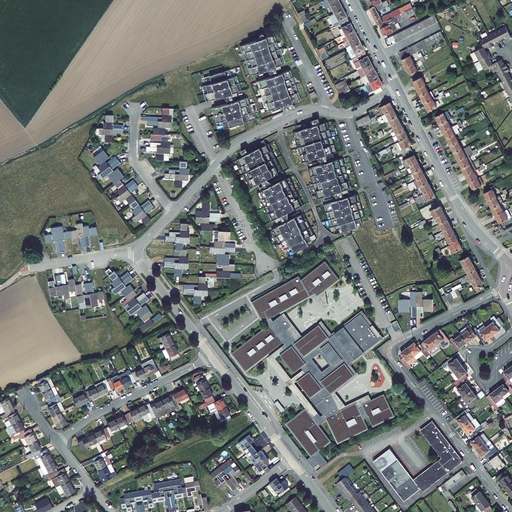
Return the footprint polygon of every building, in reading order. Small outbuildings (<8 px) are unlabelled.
[(339,1),(338,0),(323,0),(322,1),(325,8),(330,6),(339,1)] [(365,0),(370,9),(382,3),(384,7),(391,4),(389,0),(378,0),(376,1),(375,0),(365,0)] [(343,9),(339,1),(330,6),(333,11),(334,10),(335,12),(343,9)] [(407,11),(405,6),(381,18),(378,12),(385,8),(384,7),(382,3),(370,9),(378,25),(407,11)] [(413,8),(416,14),(422,10),(420,5),(413,8)] [(378,25),(384,36),(396,30),(397,28),(400,27),(398,23),(416,14),(413,8),(407,11),(378,25)] [(348,19),(343,9),(335,12),(334,13),(329,15),(335,26),(339,24),(348,19)] [(308,17),(304,10),(299,13),(302,20),(308,17)] [(436,15),(396,35),(393,37),(396,43),(439,21),(436,15)] [(353,29),(348,19),(339,24),(341,28),(340,29),(339,31),(341,36),(353,29)] [(497,31),(502,40),(506,37),(507,39),(511,37),(505,27),(497,31)] [(357,36),(353,29),(341,36),(344,42),(345,42),(357,36)] [(489,35),(494,46),(498,44),(497,42),(502,40),(497,31),(489,35)] [(255,73),(261,72),(279,66),(280,70),(286,68),(284,64),(287,63),(276,33),(242,45),(252,74),(255,73)] [(484,47),(485,49),(490,46),(491,48),(494,46),(489,35),(480,40),(484,47)] [(360,42),(357,36),(345,42),(347,47),(348,48),(360,42)] [(365,52),(360,42),(348,48),(347,49),(351,58),(356,56),(356,57),(365,52)] [(326,52),(324,47),(317,50),(320,55),(326,52)] [(479,60),(490,55),(488,51),(487,52),(485,49),(484,47),(471,54),(475,62),(479,60)] [(371,63),(365,52),(356,57),(352,59),(356,68),(358,67),(359,69),(360,69),(371,63)] [(492,58),(490,55),(479,60),(480,61),(484,69),(493,64),(490,59),(492,58)] [(402,60),(406,68),(414,63),(410,56),(409,56),(406,58),(403,59),(402,60)] [(493,64),(497,73),(508,67),(506,64),(504,65),(502,60),(493,64)] [(484,69),(480,61),(475,64),(479,71),(484,69)] [(375,70),(371,63),(360,69),(361,71),(358,72),(361,77),(375,70)] [(406,68),(409,75),(418,71),(414,63),(406,68)] [(334,79),(348,73),(344,64),(330,70),(334,79)] [(502,81),(511,77),(508,72),(510,71),(508,67),(497,73),(502,81)] [(203,85),(207,101),(241,90),(237,75),(233,77),(230,69),(205,76),(207,84),(203,85)] [(297,108),(302,106),(300,100),(302,99),(292,69),(258,81),(268,111),(295,102),(297,108)] [(378,78),(375,70),(361,77),(365,85),(378,78)] [(413,82),(417,90),(425,85),(426,85),(422,77),(413,82)] [(506,90),(511,86),(511,79),(511,77),(502,81),(506,90)] [(382,85),(378,78),(365,85),(362,86),(365,94),(373,90),(375,94),(382,90),(380,86),(382,85)] [(344,80),(335,85),(338,89),(347,85),(344,80)] [(350,90),(347,85),(338,89),(341,95),(350,90)] [(417,90),(421,97),(429,92),(425,85),(417,90)] [(433,100),(429,92),(421,97),(424,104),(433,100)] [(252,113),(247,97),(212,108),(216,123),(222,122),(224,129),(249,122),(247,114),(252,113)] [(433,100),(424,104),(428,112),(437,107),(433,100)] [(394,110),(390,102),(381,107),(385,114),(386,114),(394,110)] [(453,115),(454,117),(465,111),(463,107),(456,111),(456,113),(453,115)] [(151,117),(151,121),(171,121),(171,115),(169,115),(169,108),(162,108),(162,114),(163,114),(163,116),(162,116),(162,117),(151,117)] [(398,116),(394,110),(386,114),(390,120),(398,116)] [(435,117),(439,125),(448,120),(444,113),(435,117)] [(107,121),(107,123),(105,123),(103,123),(103,128),(123,129),(123,125),(112,125),(112,123),(111,123),(111,121),(112,121),(113,116),(106,115),(106,121),(107,121)] [(401,123),(398,116),(390,120),(393,127),(401,123)] [(171,127),(171,121),(151,121),(147,120),(147,125),(157,125),(157,126),(159,126),(159,128),(157,128),(153,128),(153,134),(165,134),(165,129),(164,129),(164,127),(165,127),(171,127)] [(439,125),(443,132),(451,127),(448,120),(439,125)] [(326,155),(337,152),(327,122),(317,125),(317,124),(317,123),(317,122),(315,121),(313,122),(313,123),(314,125),(315,126),(305,129),(303,124),(294,127),(296,132),(293,133),(303,163),(324,156),(325,158),(324,159),(325,160),(326,160),(327,160),(328,160),(328,158),(327,157),(326,155)] [(405,130),(401,123),(393,127),(397,134),(405,130)] [(451,127),(455,135),(460,132),(456,125),(451,127)] [(443,132),(447,139),(455,135),(451,127),(443,132)] [(99,128),(99,134),(105,134),(106,134),(106,136),(105,136),(104,141),(112,142),(112,136),(111,136),(111,134),(112,134),(112,133),(123,133),(123,129),(103,128),(99,128)] [(408,137),(405,130),(397,134),(400,141),(408,137)] [(153,134),(150,134),(150,139),(162,140),(162,142),(161,142),(161,143),(150,143),(150,147),(170,147),(173,147),(173,145),(170,145),(170,142),(168,142),(166,142),(167,140),(168,140),(168,134),(165,134),(153,134)] [(450,146),(459,142),(455,135),(447,139),(450,146)] [(412,145),(408,137),(400,141),(397,143),(403,155),(406,153),(412,150),(410,146),(412,145)] [(246,155),(236,160),(250,188),(262,182),(263,186),(260,188),(261,191),(257,193),(271,221),(303,205),(289,177),(269,187),(265,180),(282,172),(269,144),(266,145),(263,140),(255,144),(258,149),(248,154),(247,153),(248,151),(247,151),(246,150),(245,150),(244,151),(244,153),(245,154),(246,155)] [(459,142),(450,146),(454,154),(463,149),(459,142)] [(146,146),(146,151),(156,151),(156,152),(158,152),(157,154),(156,154),(156,160),(168,160),(169,153),(170,153),(170,147),(150,147),(146,146)] [(101,172),(118,159),(115,156),(107,163),(106,161),(105,162),(104,161),(105,160),(108,157),(103,150),(98,153),(96,149),(91,153),(99,164),(100,163),(101,165),(100,165),(98,168),(101,172)] [(466,157),(463,149),(454,154),(458,161),(466,157)] [(418,162),(414,155),(408,158),(403,161),(406,168),(410,166),(418,162)] [(466,157),(458,161),(462,168),(470,164),(466,157)] [(318,199),(352,188),(342,158),(308,169),(318,199)] [(97,175),(101,179),(107,175),(108,174),(109,175),(108,176),(114,183),(119,179),(123,176),(117,169),(114,172),(113,172),(112,171),(112,170),(112,169),(120,163),(118,159),(101,172),(97,175)] [(168,170),(168,174),(188,174),(189,169),(186,169),(185,168),(185,167),(186,167),(186,161),(179,161),(179,167),(180,167),(180,169),(179,169),(179,170),(168,170)] [(422,169),(418,162),(410,166),(413,173),(422,169)] [(462,168),(466,176),(474,171),(476,170),(473,163),(470,164),(462,168)] [(425,176),(422,169),(413,173),(417,180),(425,176)] [(478,178),(474,171),(466,176),(469,183),(478,178)] [(188,180),(188,174),(168,174),(164,173),(164,177),(175,178),(175,179),(176,179),(176,181),(175,181),(174,187),(182,187),(182,182),(181,182),(181,180),(182,180),(188,180)] [(429,183),(425,176),(417,180),(414,181),(417,188),(421,187),(429,183)] [(484,185),(480,177),(478,178),(469,183),(473,190),(484,185)] [(118,187),(119,188),(118,189),(116,191),(119,195),(135,183),(133,179),(124,186),(124,185),(123,185),(122,184),(122,183),(119,179),(114,183),(117,188),(118,187)] [(130,192),(138,186),(135,183),(119,195),(116,197),(120,202),(125,198),(126,197),(127,199),(126,200),(129,204),(135,199),(132,195),(131,196),(130,194),(130,193),(130,192)] [(432,190),(429,183),(421,187),(424,194),(432,190)] [(484,193),(488,201),(497,197),(493,189),(484,193)] [(436,197),(432,190),(424,194),(428,201),(436,197)] [(360,218),(365,217),(358,194),(323,205),(331,228),(335,226),(336,230),(341,229),(342,232),(358,227),(357,224),(362,222),(360,218)] [(488,201),(492,209),(500,204),(503,203),(499,195),(497,197),(488,201)] [(409,198),(398,204),(399,207),(410,201),(409,198)] [(135,215),(151,203),(149,200),(140,206),(139,205),(139,206),(137,204),(138,204),(135,199),(129,204),(132,208),(133,207),(134,209),(133,209),(132,211),(135,215)] [(410,201),(399,207),(401,209),(412,203),(410,201)] [(135,215),(132,218),(136,222),(140,219),(141,218),(142,219),(141,220),(145,225),(151,220),(146,214),(145,215),(144,214),(145,213),(154,206),(151,203),(135,215)] [(209,211),(208,211),(208,209),(209,209),(209,204),(203,203),(202,209),(203,209),(203,211),(202,211),(200,211),(200,216),(220,217),(220,213),(209,213),(209,211)] [(492,209),(495,216),(504,212),(500,204),(492,209)] [(444,213),(440,206),(431,210),(434,215),(435,218),(436,217),(444,213)] [(504,212),(495,216),(499,224),(511,218),(507,210),(504,211),(504,212)] [(286,249),(288,253),(293,250),(295,253),(309,246),(307,243),(312,241),(310,237),(315,235),(304,213),(271,230),(282,251),(286,249)] [(448,220),(444,213),(436,217),(440,224),(448,220)] [(220,217),(200,216),(196,216),(195,222),(201,222),(202,222),(202,224),(201,224),(201,229),(213,230),(213,224),(209,224),(207,224),(208,222),(209,222),(209,221),(219,221),(220,217)] [(451,227),(448,220),(440,224),(443,231),(451,227)] [(85,248),(81,223),(76,224),(77,229),(68,231),(70,239),(71,245),(77,244),(76,238),(81,237),(82,248),(85,248)] [(83,223),(81,223),(85,248),(91,247),(89,236),(96,234),(95,226),(89,227),(89,225),(83,226),(83,223)] [(187,231),(187,223),(180,223),(180,229),(181,229),(181,231),(180,231),(180,232),(169,232),(169,236),(189,237),(189,231),(187,231)] [(70,239),(68,231),(63,232),(62,226),(55,227),(59,252),(65,251),(63,240),(70,239)] [(59,252),(55,227),(51,228),(52,234),(44,235),(46,243),(55,242),(56,252),(59,252)] [(455,234),(451,227),(443,231),(447,238),(455,234)] [(224,242),(224,240),(225,240),(230,240),(230,231),(218,230),(218,240),(219,240),(219,242),(218,241),(214,241),(214,247),(235,248),(235,244),(225,243),(225,242),(224,242)] [(459,241),(455,234),(447,238),(450,245),(459,241)] [(189,237),(169,236),(165,236),(165,240),(176,240),(176,242),(177,242),(177,244),(176,244),(175,249),(182,249),(183,244),(181,244),(181,242),(183,242),(189,242),(189,237)] [(462,248),(459,241),(450,245),(449,245),(453,253),(462,248)] [(229,255),(224,255),(223,255),(223,253),(224,253),(224,251),(235,252),(235,248),(214,247),(210,247),(209,252),(217,253),(218,253),(218,254),(217,254),(216,264),(223,264),(227,265),(229,265),(229,255)] [(185,257),(185,255),(186,255),(186,249),(182,249),(175,249),(174,249),(174,255),(179,255),(180,255),(180,257),(179,257),(179,258),(164,258),(164,262),(188,263),(188,257),(186,257),(185,257)] [(473,263),(469,256),(461,260),(463,265),(465,267),(473,263)] [(291,326),(282,315),(274,321),(271,318),(315,293),(318,296),(339,279),(325,261),(301,280),(299,276),(252,302),(263,322),(267,320),(270,324),(232,353),(246,371),(283,342),(285,344),(282,346),(285,350),(280,354),(294,372),(302,367),(307,373),(297,380),(323,414),(320,417),(318,414),(313,418),(306,409),(286,424),(311,456),(306,460),(313,468),(318,464),(321,468),(327,463),(318,451),(331,441),(319,426),(327,419),(338,443),(368,428),(364,419),(368,417),(373,426),(394,416),(384,394),(362,404),(363,406),(359,408),(356,403),(339,411),(331,394),(354,375),(346,365),(381,340),(378,337),(370,327),(371,327),(361,314),(329,337),(319,324),(297,342),(288,329),(291,326)] [(188,263),(164,262),(164,266),(175,266),(175,268),(176,268),(176,270),(175,270),(174,275),(182,275),(182,270),(180,270),(180,268),(182,268),(188,268),(188,263)] [(476,270),(473,263),(465,267),(466,270),(468,274),(476,270)] [(229,272),(229,270),(230,270),(234,270),(234,265),(229,265),(227,265),(223,264),(223,269),(224,269),(224,271),(223,271),(217,271),(216,273),(216,276),(216,277),(240,278),(240,273),(230,273),(230,272),(229,272)] [(480,277),(476,270),(468,274),(470,278),(472,281),(480,277)] [(112,273),(109,275),(112,280),(113,279),(114,281),(111,283),(115,287),(130,275),(128,272),(119,278),(119,277),(118,278),(117,276),(114,271),(112,273)] [(111,290),(115,294),(120,290),(121,290),(122,291),(121,292),(124,296),(133,289),(130,285),(126,288),(124,287),(125,286),(125,285),(133,278),(130,275),(115,287),(111,290)] [(64,276),(59,277),(62,296),(63,300),(69,299),(68,293),(75,292),(74,286),(73,281),(68,282),(69,286),(66,286),(64,276)] [(205,282),(205,276),(198,276),(198,282),(199,283),(199,284),(198,284),(198,285),(184,285),(183,289),(207,290),(207,284),(205,284),(204,284),(204,282),(205,282)] [(48,290),(50,296),(57,295),(58,297),(62,296),(59,277),(56,277),(58,288),(48,290)] [(484,284),(480,277),(472,281),(473,284),(477,292),(484,288),(483,285),(484,284)] [(252,279),(230,278),(230,286),(251,287),(252,279)] [(87,284),(91,307),(99,306),(99,310),(105,309),(102,292),(94,293),(93,283),(87,284)] [(91,307),(87,284),(83,284),(85,295),(82,295),(80,285),(74,286),(75,292),(77,304),(85,302),(86,308),(91,307)] [(135,299),(134,298),(133,298),(132,297),(137,294),(133,289),(124,296),(127,299),(122,303),(127,310),(146,296),(144,292),(135,299)] [(207,290),(183,289),(183,293),(194,293),(194,295),(195,295),(195,297),(194,297),(193,302),(200,303),(201,297),(199,297),(199,295),(201,295),(207,295),(207,290)] [(422,291),(416,292),(416,317),(421,317),(421,306),(424,306),(424,311),(433,311),(433,299),(424,299),(424,300),(422,300),(422,299),(422,291)] [(416,317),(416,292),(411,292),(411,299),(411,301),(409,301),(409,299),(400,299),(400,311),(409,311),(409,306),(413,306),(413,317),(416,317)] [(127,310),(131,315),(135,311),(136,310),(138,312),(136,313),(140,317),(149,310),(146,305),(142,308),(142,309),(140,307),(141,306),(140,305),(149,299),(146,296),(127,310)] [(149,319),(148,317),(149,317),(152,314),(149,310),(140,317),(143,321),(144,320),(145,322),(144,323),(139,326),(143,331),(162,316),(160,313),(151,319),(150,318),(149,319)] [(495,320),(487,326),(494,335),(502,329),(500,327),(503,325),(497,318),(494,314),(491,316),(495,320)] [(497,318),(503,325),(506,322),(501,315),(497,318)] [(486,324),(475,332),(477,335),(479,337),(482,342),(485,339),(487,341),(494,335),(487,326),(486,324)] [(461,334),(467,342),(477,335),(475,332),(469,325),(460,332),(461,334)] [(446,342),(449,340),(441,329),(440,329),(430,337),(439,348),(442,346),(443,348),(447,344),(446,342)] [(174,344),(170,336),(169,337),(168,333),(158,338),(160,342),(162,340),(166,348),(174,344)] [(457,350),(467,342),(461,334),(454,339),(453,337),(449,340),(457,350)] [(430,337),(420,345),(427,353),(430,351),(433,354),(440,349),(439,348),(430,337)] [(420,345),(418,343),(415,345),(414,343),(407,348),(414,357),(416,359),(422,355),(425,358),(428,355),(427,353),(420,345)] [(170,356),(171,360),(179,356),(174,344),(166,348),(170,356)] [(414,357),(407,348),(399,354),(400,357),(398,359),(407,371),(410,369),(408,366),(416,359),(414,357)] [(462,365),(457,358),(455,360),(453,357),(442,365),(445,368),(449,365),(454,372),(462,365)] [(147,376),(158,370),(153,359),(141,364),(143,368),(147,376)] [(371,391),(385,380),(370,360),(356,371),(361,379),(362,378),(366,383),(365,384),(371,391)] [(468,372),(462,365),(454,372),(459,379),(456,381),(453,383),(456,386),(464,380),(468,377),(466,374),(468,372)] [(511,377),(511,368),(511,367),(504,372),(505,373),(502,375),(506,382),(510,387),(511,385),(511,382),(511,383),(509,380),(511,377)] [(136,381),(147,376),(143,368),(131,373),(136,381)] [(124,387),(136,381),(131,373),(128,375),(127,372),(119,376),(124,387)] [(459,379),(454,372),(451,374),(456,381),(459,379)] [(48,375),(36,380),(42,392),(54,386),(48,375)] [(209,386),(205,378),(204,379),(202,375),(195,379),(200,391),(209,386)] [(119,376),(107,381),(111,389),(115,387),(116,391),(124,387),(119,376)] [(472,390),(464,380),(456,386),(463,396),(472,390)] [(111,389),(107,381),(104,383),(103,381),(95,384),(96,387),(100,395),(108,391),(111,389)] [(511,389),(510,387),(506,382),(497,389),(502,397),(509,392),(511,394),(511,393),(511,389)] [(54,386),(42,392),(46,400),(46,399),(48,403),(59,397),(54,386)] [(213,394),(209,386),(200,391),(206,402),(214,398),(212,395),(213,394)] [(96,387),(85,392),(89,401),(100,395),(96,387)] [(188,397),(184,388),(172,393),(176,403),(188,397)] [(502,397),(497,389),(487,397),(496,408),(505,401),(504,399),(502,397)] [(476,395),(472,390),(463,396),(458,400),(466,410),(468,408),(480,399),(477,395),(476,395)] [(485,395),(482,391),(477,395),(480,399),(485,395)] [(77,407),(89,401),(85,392),(73,398),(75,404),(77,407)] [(176,403),(172,393),(160,399),(165,408),(176,403)] [(59,397),(48,403),(50,406),(47,407),(51,415),(60,411),(64,409),(60,401),(62,400),(60,397),(59,397)] [(0,402),(6,413),(14,409),(15,409),(9,398),(0,402)] [(202,408),(208,405),(212,413),(215,412),(226,406),(222,398),(215,401),(214,398),(206,402),(201,404),(202,408)] [(165,408),(160,399),(149,405),(154,414),(156,418),(164,414),(162,410),(165,408)] [(141,416),(143,421),(149,419),(146,413),(148,412),(150,415),(154,414),(149,405),(147,401),(136,407),(141,416)] [(278,401),(275,403),(282,412),(285,410),(278,401)] [(226,406),(215,412),(219,420),(221,418),(223,421),(231,418),(229,414),(230,414),(226,406)] [(141,416),(136,407),(124,413),(129,422),(141,416)] [(16,412),(14,409),(6,413),(1,416),(3,419),(8,417),(9,419),(12,424),(20,420),(16,412)] [(474,419),(469,412),(468,413),(468,412),(466,410),(456,418),(463,428),(474,419)] [(66,422),(60,411),(51,415),(57,427),(66,422)] [(129,422),(124,413),(112,419),(117,428),(129,422)] [(103,427),(108,437),(111,435),(110,431),(117,428),(112,419),(105,422),(107,426),(103,427)] [(480,426),(475,419),(474,419),(463,428),(471,438),(477,433),(483,428),(481,425),(480,426)] [(24,428),(20,420),(12,424),(7,427),(13,438),(18,436),(26,432),(24,428)] [(430,423),(420,431),(438,454),(449,445),(430,423)] [(108,437),(103,427),(92,433),(96,442),(98,446),(107,442),(105,438),(108,437)] [(24,437),(28,444),(37,440),(31,429),(26,432),(18,436),(20,438),(24,437)] [(441,459),(413,481),(415,483),(456,452),(449,445),(438,454),(420,431),(441,459)] [(80,439),(80,440),(84,448),(96,442),(92,433),(80,439)] [(489,440),(484,433),(480,436),(477,433),(471,438),(473,441),(471,442),(477,449),(489,440)] [(238,443),(246,454),(254,448),(250,444),(253,442),(252,440),(248,435),(238,443)] [(80,450),(84,448),(80,440),(80,439),(76,441),(80,450)] [(34,456),(42,451),(40,448),(41,448),(37,440),(28,444),(32,452),(26,456),(28,459),(34,456)] [(498,452),(489,440),(477,449),(482,456),(484,455),(486,458),(493,453),(494,455),(498,452)] [(257,453),(254,448),(246,454),(254,464),(265,456),(261,451),(260,451),(257,453)] [(41,466),(53,460),(49,452),(48,452),(47,449),(42,451),(34,456),(35,459),(36,458),(41,466)] [(415,483),(413,481),(390,449),(373,462),(404,503),(421,490),(423,494),(464,462),(456,452),(415,483)] [(102,458),(100,454),(91,458),(97,470),(106,466),(110,464),(107,455),(102,458)] [(269,461),(265,456),(254,464),(262,475),(270,469),(266,464),(269,462),(269,461)] [(231,459),(219,467),(226,477),(230,474),(235,479),(242,474),(236,466),(233,468),(231,465),(234,463),(231,459)] [(47,477),(59,471),(53,460),(41,466),(47,477)] [(110,464),(106,466),(110,474),(115,472),(111,464),(110,464)] [(106,466),(97,470),(103,482),(117,475),(115,472),(110,474),(106,466)] [(223,479),(226,477),(219,467),(208,476),(211,480),(215,476),(218,480),(213,483),(219,491),(227,485),(223,479)] [(64,469),(59,471),(47,477),(48,477),(50,480),(51,479),(56,488),(70,481),(66,473),(64,469)] [(511,481),(511,480),(505,471),(496,478),(498,481),(499,480),(504,487),(511,481)] [(203,482),(219,504),(225,500),(209,477),(203,482)] [(339,486),(340,488),(339,488),(342,492),(351,485),(345,477),(342,479),(338,483),(337,484),(339,486)] [(276,478),(269,484),(278,494),(288,486),(283,481),(280,483),(276,478)] [(185,498),(182,488),(178,489),(178,485),(181,484),(180,479),(166,482),(169,493),(174,492),(175,500),(185,498)] [(231,479),(229,481),(235,488),(239,485),(236,480),(234,482),(231,479)] [(70,481),(56,488),(59,494),(64,492),(66,496),(76,491),(70,481)] [(200,490),(199,481),(186,483),(187,487),(182,488),(185,498),(189,497),(190,500),(194,499),(193,491),(200,490)] [(232,491),(235,488),(229,481),(227,482),(230,485),(228,486),(232,491)] [(153,484),(154,489),(158,488),(159,492),(155,493),(157,504),(166,502),(164,494),(169,493),(166,482),(153,484)] [(351,485),(342,492),(345,496),(346,496),(347,497),(349,500),(351,498),(357,493),(351,485)] [(485,498),(480,491),(479,491),(477,488),(471,493),(473,496),(472,497),(477,504),(485,498)] [(360,492),(366,499),(369,497),(363,489),(360,492)] [(157,504),(155,493),(151,494),(151,490),(136,492),(138,502),(147,500),(148,508),(154,507),(154,504),(157,504)] [(138,502),(136,492),(124,495),(125,499),(121,500),(123,510),(127,509),(127,511),(133,511),(131,503),(138,502)] [(357,493),(351,498),(353,500),(354,502),(353,502),(357,506),(366,499),(360,492),(357,493)] [(47,496),(34,503),(39,511),(41,511),(52,506),(47,496)] [(306,511),(295,497),(287,503),(293,511),(306,511)] [(375,505),(369,497),(366,499),(372,507),(375,505)] [(491,505),(485,498),(477,504),(483,511),(484,510),(485,511),(487,511),(492,508),(490,505),(491,505)] [(361,511),(362,511),(365,511),(372,507),(366,499),(357,506),(360,510),(361,510),(361,511)]
